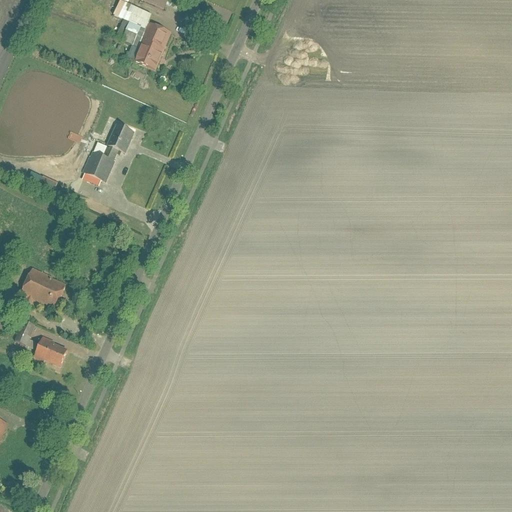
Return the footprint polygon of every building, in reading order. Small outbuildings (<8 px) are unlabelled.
[(125,0),(163,15),(168,0),(125,0)] [(130,65),(155,76),(169,42),(152,35),(157,24),(122,9),(115,24),(129,30),(122,46),(135,52),(130,65)] [(94,149),(82,178),(103,186),(114,159),(124,163),(135,136),(116,128),(106,154),(94,149)] [(52,197),(57,184),(30,175),(25,188),(52,197)] [(66,283),(32,270),(22,297),(56,310),(66,283)] [(36,353),(44,333),(28,326),(19,346),(36,353)] [(43,345),(35,363),(58,372),(65,355),(43,345)] [(0,451),(8,432),(0,428),(0,451)]
